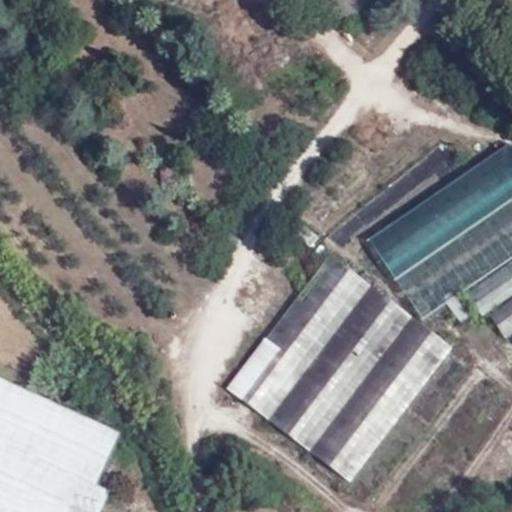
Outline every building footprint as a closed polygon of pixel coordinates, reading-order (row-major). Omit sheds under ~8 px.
[(317,0),(343,27),(372,0),(317,0)] [(511,147),(373,242),(427,321),(467,294),(511,263),(511,147)] [(229,393),(352,484),(451,350),(393,305),(330,258),(229,393)] [(482,316),(511,296),(511,263),(467,294),(482,316)] [(505,338),(511,333),(511,301),(490,316),(505,338)] [(96,486),(118,434),(0,380),(0,511),(100,511),(109,492),(96,486)] [(134,464),(112,455),(99,485),(121,494),(134,464)]
